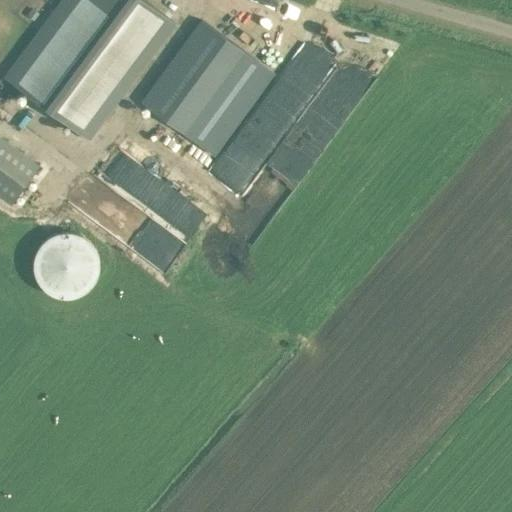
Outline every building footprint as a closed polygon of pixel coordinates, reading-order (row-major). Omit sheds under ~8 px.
[(65,0),(7,78),(89,140),(176,23),(145,0),(65,0)] [(142,102),(155,112),(190,137),(250,55),(202,20),(142,102)] [(229,86),(215,108),(229,116),(242,94),(229,86)] [(295,126),(260,179),(285,196),(320,143),(295,126)] [(0,193),(12,202),(41,164),(0,133),(0,193)] [(181,236),(197,213),(138,172),(129,186),(101,166),(94,176),(181,236)] [(165,225),(144,241),(161,262),(181,247),(165,225)] [(50,238),(42,246),(37,254),(35,264),(36,273),(40,282),(45,289),(53,294),(62,297),(71,298),(80,295),(88,290),(95,283),(99,273),(100,263),(98,254),(93,246),(86,239),(78,235),(69,233),(59,234),(50,238)]
